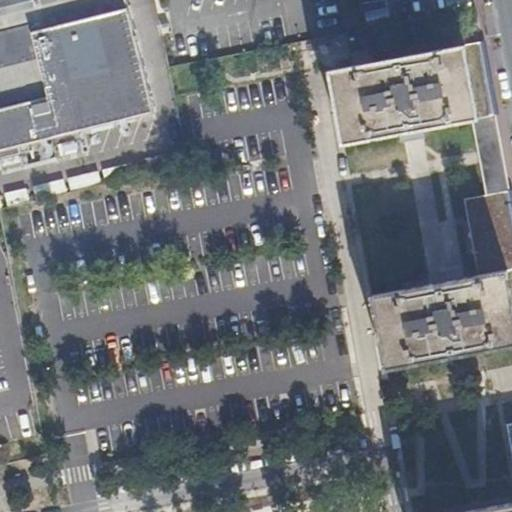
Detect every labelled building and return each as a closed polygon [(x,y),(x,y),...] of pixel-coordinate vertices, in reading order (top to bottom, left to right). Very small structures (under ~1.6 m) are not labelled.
[(0,0),(0,149),(155,115),(128,0),(0,0)] [(484,43),(463,47),(476,119),(497,115),(484,43)] [(463,47),(439,51),(338,70),(351,142),(476,119),(463,47)] [(351,142),(338,70),(332,72),(346,143),(351,142)] [(510,190),(497,115),(476,119),(490,194),(510,190)] [(503,270),(511,316),(511,198),(510,190),(490,194),(466,199),(481,275),(503,270)] [(511,316),(503,270),(481,275),(380,294),(394,367),(511,344),(511,316)] [(394,367),(380,294),(374,295),(388,368),(394,367)] [(511,511),(511,502),(458,511),(511,511)]
